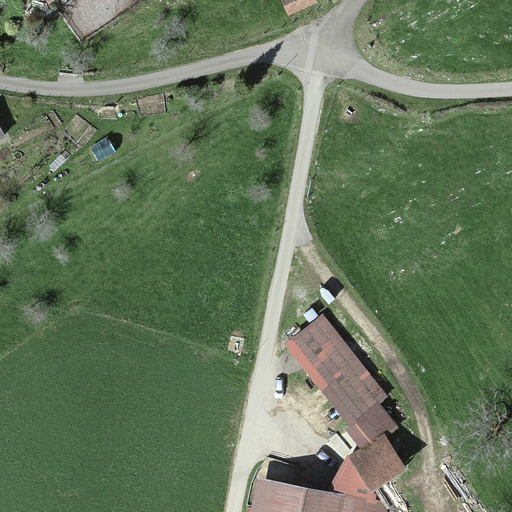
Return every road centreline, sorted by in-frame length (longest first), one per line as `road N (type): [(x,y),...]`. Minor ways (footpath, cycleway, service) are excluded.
road 1 (unclassified): [(321,55),(296,218),(232,511)]
road 2 (track): [(296,218),(425,410),(479,511)]
road 3 (residential): [(0,80),(102,88),(264,53),(321,55)]
road 4 (unclassified): [(321,55),(411,82),(511,86)]
